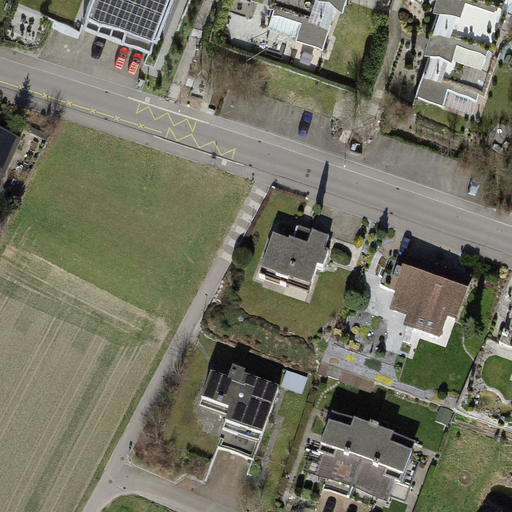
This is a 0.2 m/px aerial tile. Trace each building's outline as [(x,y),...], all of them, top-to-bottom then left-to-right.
[(91,0),(82,24),(151,51),(157,36),(160,38),(174,0),(91,0)] [(272,0),(270,8),(275,9),(273,14),(303,24),(297,40),(322,49),(337,6),(343,8),(345,0),(272,0)] [(472,114),(478,95),(482,96),(497,54),(452,38),(455,29),(457,29),(466,2),(493,11),(495,5),(500,7),(502,0),(437,0),(434,9),(439,10),(430,40),(425,55),(431,57),(418,97),(472,114)] [(0,132),(0,189),(21,141),(0,132)] [(272,234),(259,274),(309,291),(317,268),(324,270),(329,255),(324,253),(328,240),(297,229),(293,241),(272,234)] [(389,312),(405,318),(402,327),(439,340),(446,319),(455,322),(471,280),(400,254),(386,293),(395,296),(389,312)] [(211,375),(202,401),(230,411),(225,425),(264,439),(281,391),(231,373),(228,381),(211,375)] [(441,407),(437,423),(450,427),(455,411),(441,407)] [(334,460),(327,480),(352,489),(373,428),(332,414),(318,454),(334,460)] [(352,489),(377,498),(384,477),(400,483),(414,443),(373,428),(352,489)]
